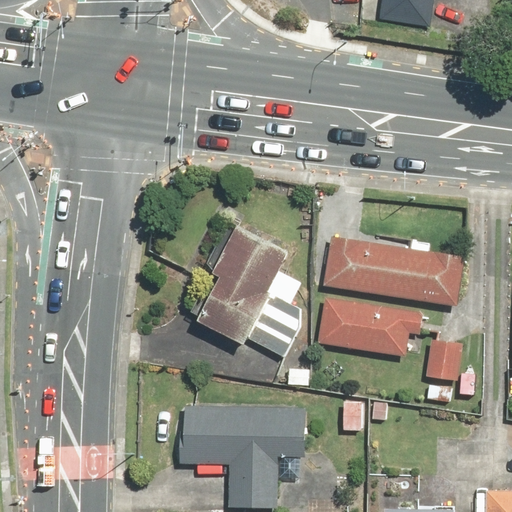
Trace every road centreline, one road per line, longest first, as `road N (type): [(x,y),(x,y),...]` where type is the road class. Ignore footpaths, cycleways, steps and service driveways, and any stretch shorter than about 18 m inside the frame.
road 1 (tertiary): [(118,84),(73,350)]
road 2 (primary): [(511,128),(277,98)]
road 3 (primary): [(73,350),(0,159)]
road 4 (tertiary): [(73,350),(69,511)]
road 5 (primary): [(277,98),(118,84)]
road 6 (primary): [(201,0),(277,98)]
